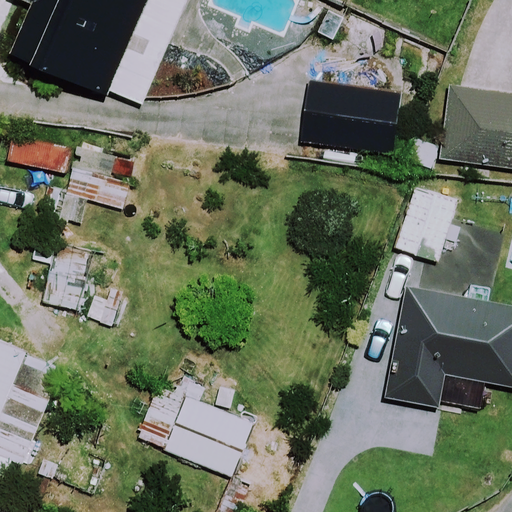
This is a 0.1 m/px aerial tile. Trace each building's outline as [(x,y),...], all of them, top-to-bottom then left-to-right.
[(24,0),(34,4),(14,54),(147,105),(187,0),(24,0)] [(402,95),(313,84),(305,148),(395,159),(402,95)] [(461,160),(459,179),(491,184),(494,164),(511,166),(511,98),(454,90),(446,143),(413,138),(408,169),(437,173),(440,157),(461,160)] [(458,207),(418,192),(397,248),(438,263),(458,207)] [(499,236),(457,228),(445,295),(411,289),(391,397),(441,406),(447,374),(511,386),(511,307),(487,302),(499,236)] [(0,481),(4,483),(14,460),(25,465),(48,412),(78,414),(82,355),(29,352),(0,339),(0,481)] [(260,425),(163,385),(141,438),(239,478),(260,425)]
